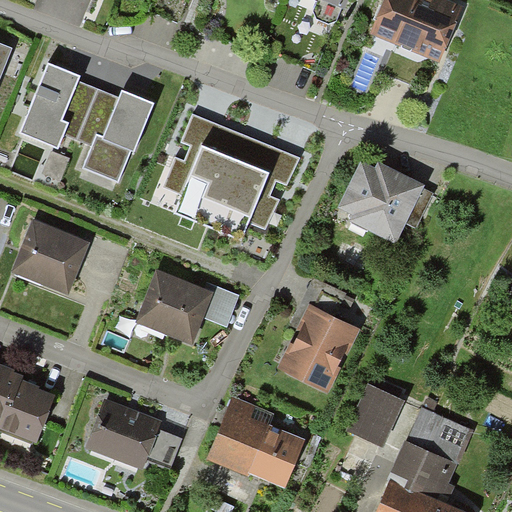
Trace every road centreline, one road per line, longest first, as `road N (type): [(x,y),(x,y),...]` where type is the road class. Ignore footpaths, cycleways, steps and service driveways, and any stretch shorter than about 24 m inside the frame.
road 1 (residential): [(0,323),(203,403),(348,124)]
road 2 (residential): [(0,5),(348,124)]
road 3 (residential): [(348,124),(511,176)]
